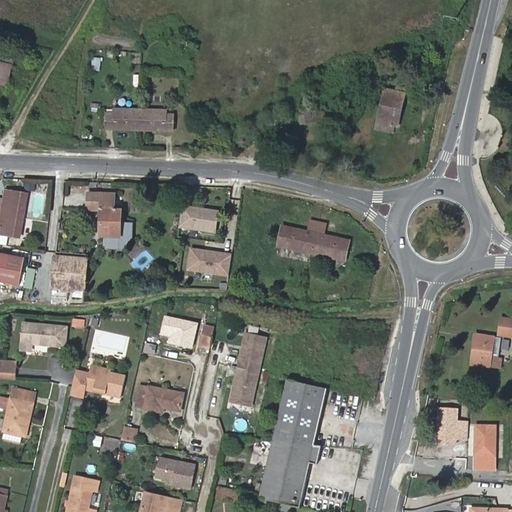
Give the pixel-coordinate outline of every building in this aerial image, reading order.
[(0,83),(7,86),(13,59),(0,56),(0,83)] [(398,126),(406,93),(386,89),(376,129),(393,133),(395,126),(398,126)] [(318,113),(317,107),(298,111),(301,124),(323,119),(322,112),(318,113)] [(166,114),(166,110),(114,109),(114,113),(107,113),(106,129),(173,131),(173,115),(166,114)] [(1,207),(3,207),(2,210),(0,223),(0,233),(20,238),(28,193),(4,189),(2,197),(1,207)] [(115,209),(116,194),(89,193),(88,210),(102,211),(101,237),(106,237),(106,239),(104,239),(104,246),(106,246),(106,248),(123,249),(131,240),(132,223),(122,223),(122,210),(115,209)] [(216,232),(218,208),(180,205),(178,229),(216,232)] [(345,262),(350,241),(283,226),(278,246),(345,262)] [(186,271),(229,275),(231,251),(188,248),(186,271)] [(0,281),(20,285),(26,258),(0,253),(0,281)] [(54,256),(52,287),(63,288),(73,289),(84,290),(87,259),(54,256)] [(26,268),(24,288),(32,289),(35,268),(26,268)] [(511,337),(511,317),(501,316),(501,321),(498,321),(496,335),(511,337)] [(84,327),(85,319),(73,318),(72,326),(84,327)] [(66,347),(68,326),(33,323),(32,344),(66,347)] [(215,327),(205,325),(202,344),(211,345),(215,327)] [(252,406),(267,338),(247,334),(232,401),(252,406)] [(499,358),(502,337),(476,334),(472,364),(502,368),(503,359),(499,358)] [(0,378),(15,379),(16,360),(0,359),(0,378)] [(111,372),(112,369),(92,364),(90,373),(86,389),(121,398),(127,375),(111,372)] [(86,389),(90,373),(77,370),(71,394),(85,398),(86,389)] [(314,445),(327,388),(288,379),(274,441),(314,445)] [(149,387),(140,385),(136,405),(146,407),(145,409),(163,412),(164,407),(181,411),(185,393),(150,386),(149,387)] [(13,388),(4,431),(6,432),(22,435),(25,420),(30,421),(37,393),(13,388)] [(27,436),(30,421),(25,420),(22,435),(27,436)] [(121,438),(134,442),(138,429),(125,425),(121,438)] [(476,425),(476,456),(495,456),(496,425),(476,425)] [(22,435),(6,432),(5,437),(21,441),(22,435)] [(100,445),(101,436),(91,435),(89,443),(100,445)] [(260,497),(300,507),(310,462),(317,464),(322,446),(314,445),(274,441),(260,497)] [(152,480),(190,489),(196,464),(158,455),(152,480)] [(504,477),(505,462),(482,460),(481,476),(504,477)] [(237,502),(239,491),(219,486),(217,497),(237,502)] [(0,487),(0,493),(8,495),(9,490),(0,487)] [(90,507),(93,491),(73,487),(67,511),(96,511),(97,508),(90,507)] [(146,492),(141,511),(180,511),(183,501),(146,492)]
